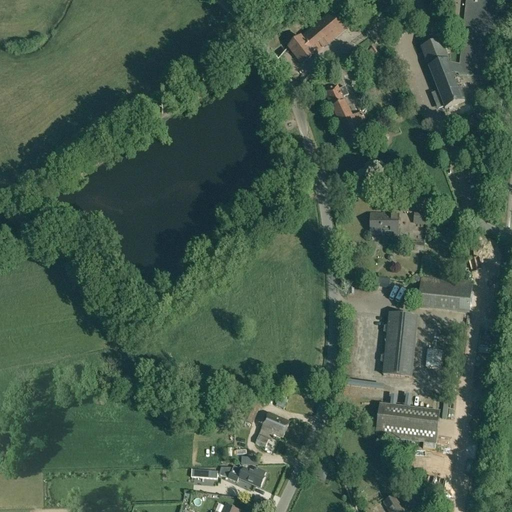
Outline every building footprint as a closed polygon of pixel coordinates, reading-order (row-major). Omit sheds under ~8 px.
[(372,0),(360,0),(350,8),(355,14),(372,0)] [(495,77),(504,0),(469,0),(462,62),(452,61),(449,52),(457,50),(452,36),(425,46),(441,92),(432,95),(438,110),(467,100),(456,71),(461,72),(461,73),(495,77)] [(347,30),(332,12),(288,49),(302,67),(347,30)] [(364,72),(360,67),(349,74),(353,80),(364,72)] [(343,99),(349,96),(345,88),(339,91),(337,87),(325,93),(332,109),(345,103),(343,99)] [(345,103),(332,109),(350,149),(373,138),(362,113),(353,118),(345,103)] [(377,134),(376,139),(378,145),(383,146),(388,144),(389,139),(387,134),(382,132),(377,134)] [(414,213),(413,224),(426,225),(427,214),(414,213)] [(399,215),(392,215),(371,215),(370,236),(398,236),(399,215)] [(421,276),(418,275),(416,276),(412,279),(411,283),(419,284),(420,283),(421,276)] [(419,308),(468,313),(471,283),(442,280),(441,286),(421,284),(419,308)] [(383,376),(401,377),(411,378),(417,318),(389,315),(388,326),(384,327),(384,333),(387,335),(383,376)] [(252,426),(260,406),(244,398),(235,419),(252,426)] [(283,410),(286,404),(287,401),(280,398),(279,402),(278,401),(276,407),(283,410)] [(376,437),(435,445),(439,413),(380,405),(376,437)] [(289,424),(268,415),(262,430),(283,439),(289,424)] [(265,448),(268,440),(259,436),(255,445),(265,448)] [(254,473),(244,469),(235,465),(233,469),(221,468),(219,476),(236,484),(238,480),(259,489),(264,478),(263,478),(265,473),(256,469),(254,473)] [(315,476),(324,480),(328,473),(324,471),(325,468),(320,466),(315,476)] [(218,473),(192,471),(191,479),(217,481),(218,473)] [(407,496),(413,507),(420,503),(414,492),(407,496)] [(384,503),(389,511),(402,511),(394,497),(384,503)]
